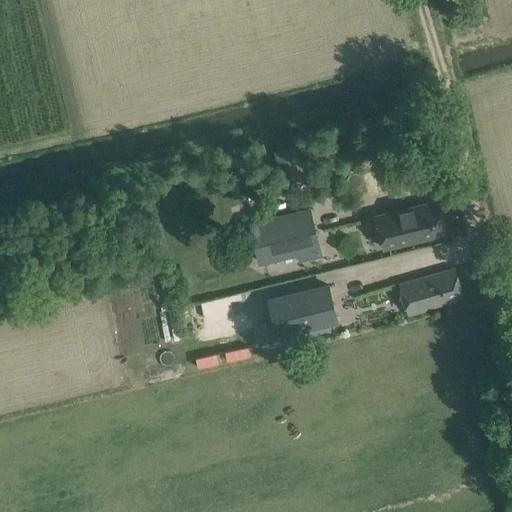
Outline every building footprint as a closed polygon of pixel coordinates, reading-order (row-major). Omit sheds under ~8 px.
[(438,201),(419,205),(375,216),(382,248),(446,233),(438,201)] [(310,205),(250,219),(260,259),(298,250),(300,258),(321,252),(310,205)] [(409,314),(431,308),(431,307),(461,298),(461,299),(463,298),(454,268),(401,283),(409,314)] [(212,297),(221,334),(249,328),(240,291),(212,297)] [(330,291),(270,305),(278,340),(338,326),(330,291)]
